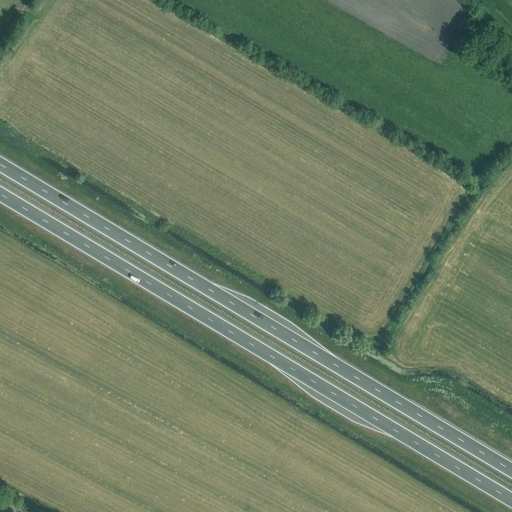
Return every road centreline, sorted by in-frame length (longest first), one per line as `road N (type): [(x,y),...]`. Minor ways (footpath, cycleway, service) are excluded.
road 1 (trunk): [(0,194),(511,500)]
road 2 (trunk): [(511,471),(0,165)]
